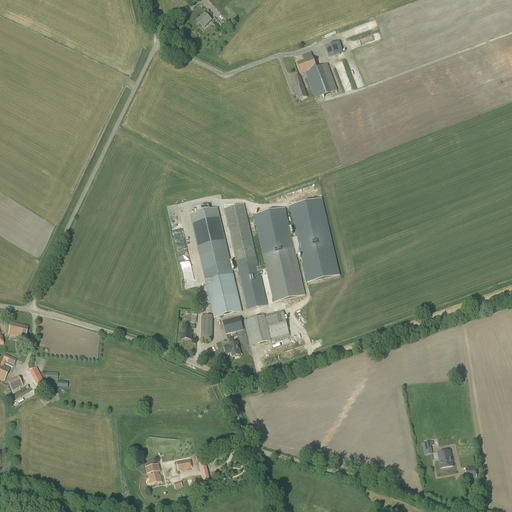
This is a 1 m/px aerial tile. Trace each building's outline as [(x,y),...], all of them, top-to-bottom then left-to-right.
[(212,15),(208,11),(205,14),(204,14),(196,22),(203,29),(212,20),(209,18),(212,15)] [(341,55),(336,43),(325,47),(329,59),(341,55)] [(316,68),(311,52),(302,56),(304,60),(297,63),(301,75),(305,73),(315,99),(331,93),(337,91),(328,64),(322,66),(316,68)] [(294,78),(298,89),(295,90),(299,100),(307,98),(299,76),(294,78)] [(292,239),(296,256),(301,254),(307,281),(339,274),(321,200),(289,207),(297,238),(292,239)] [(266,270),(265,266),(259,267),(249,225),(244,204),(224,209),(229,230),(248,311),(268,306),(260,271),(266,270)] [(217,208),(210,210),(209,205),(197,208),(198,213),(190,214),(214,319),(242,312),(217,208)] [(284,208),(253,216),(262,255),(265,266),(266,270),(274,304),(305,296),(296,256),(292,239),(284,208)] [(184,284),(194,282),(191,265),(188,266),(188,267),(182,268),(184,284)] [(282,311),(244,321),(251,346),(288,336),(285,324),(282,311)] [(211,324),(212,316),(202,316),(201,324),(211,324)] [(244,332),(240,319),(224,324),(226,331),(232,329),(233,334),(244,332)] [(26,339),(28,326),(11,322),(8,335),(26,339)] [(211,337),(211,324),(201,324),(201,336),(211,337)] [(191,340),(192,330),(189,330),(189,325),(182,325),(182,334),(181,334),(181,340),(191,340)] [(233,344),(232,339),(228,340),(229,346),(225,347),(227,354),(232,353),(233,356),(234,356),(235,357),(236,358),(239,357),(240,356),(239,355),(241,354),(238,343),(233,344)] [(14,365),(16,360),(5,355),(3,360),(2,360),(1,364),(0,364),(0,380),(4,382),(10,369),(4,366),(5,362),(14,365)] [(57,380),(58,373),(45,372),(44,379),(57,380)] [(37,385),(43,382),(39,375),(33,378),(37,385)] [(12,392),(23,386),(18,377),(7,383),(12,392)] [(424,456),(432,454),(431,446),(434,446),(433,442),(422,444),(424,456)] [(441,470),(453,468),(453,464),(453,463),(453,460),(452,459),(451,452),(438,454),(441,470)] [(190,460),(176,462),(178,472),(191,469),(190,460)] [(205,463),(198,465),(200,474),(202,481),(209,480),(205,463)] [(162,483),(159,472),(160,472),(158,465),(145,468),(147,474),(150,485),(162,483)] [(465,478),(477,478),(477,467),(465,467),(465,478)] [(189,488),(195,487),(191,477),(186,479),(189,488)]
